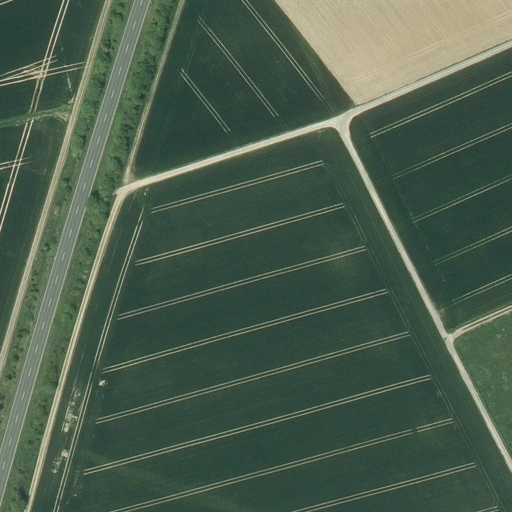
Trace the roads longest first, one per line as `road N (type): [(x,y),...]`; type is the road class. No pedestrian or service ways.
road 1 (primary): [(143,0),(0,482)]
road 2 (track): [(35,480),(184,0)]
road 3 (track): [(511,42),(339,120),(122,192)]
road 4 (track): [(511,469),(339,120)]
road 5 (track): [(0,360),(107,0)]
